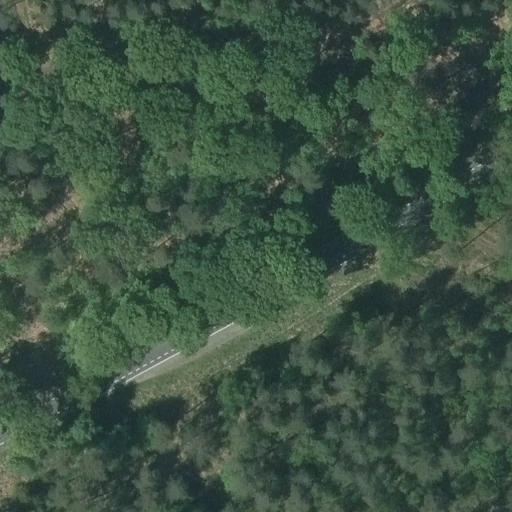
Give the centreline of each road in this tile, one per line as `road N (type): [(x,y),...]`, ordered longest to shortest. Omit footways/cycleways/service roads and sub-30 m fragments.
road 1 (tertiary): [(0,439),(511,164)]
road 2 (track): [(511,69),(462,80),(0,96)]
road 3 (track): [(247,511),(184,469),(99,386)]
